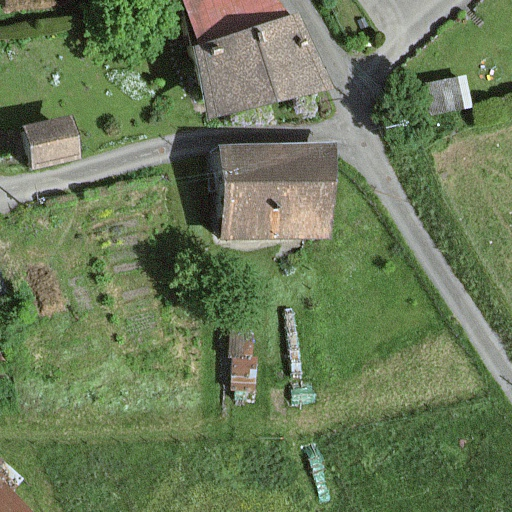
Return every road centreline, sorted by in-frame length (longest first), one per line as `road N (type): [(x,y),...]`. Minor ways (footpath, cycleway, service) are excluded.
road 1 (unclassified): [(0,193),(182,147),(358,128)]
road 2 (unclassified): [(358,128),(511,380)]
road 3 (unclassified): [(295,0),(337,70),(358,128)]
